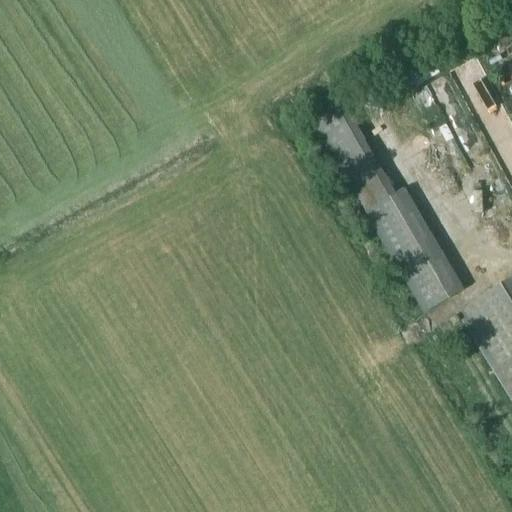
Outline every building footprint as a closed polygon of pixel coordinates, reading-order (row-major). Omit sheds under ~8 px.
[(410,94),(398,100),(414,131),(426,125),(410,94)] [(466,163),(483,157),(461,95),(443,101),(466,163)] [(314,123),(365,210),(424,314),(464,291),(405,189),(395,195),(344,106),(314,123)] [(437,156),(439,168),(456,166),(454,154),(437,156)] [(511,278),(457,312),(511,402),(511,278)]
